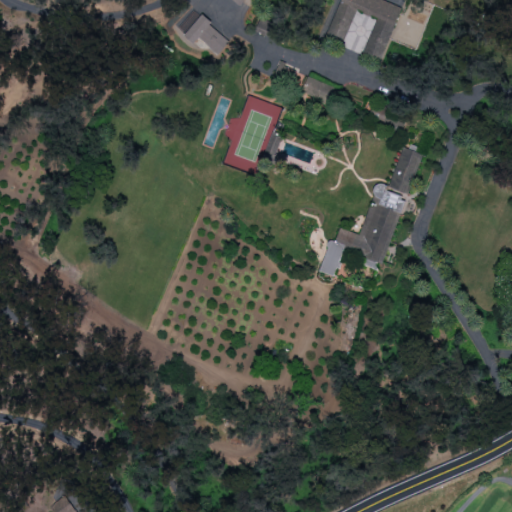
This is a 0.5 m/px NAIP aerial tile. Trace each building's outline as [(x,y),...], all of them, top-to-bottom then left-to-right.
[(340,0),(327,37),(344,43),(356,10),(376,18),(363,54),(381,61),(402,5),(389,0),(340,0)] [(230,41),(201,16),(182,38),(198,53),(204,46),(216,56),(230,41)] [(275,76),(291,80),(294,67),(278,63),(275,76)] [(331,104),(336,84),(307,76),(301,96),(331,104)] [(385,263),(422,149),(420,148),(419,152),(402,147),(389,187),(376,183),(360,234),(336,226),(321,272),(334,276),(343,250),(385,263)] [(75,511),(64,495),(49,506),(53,511),(75,511)]
